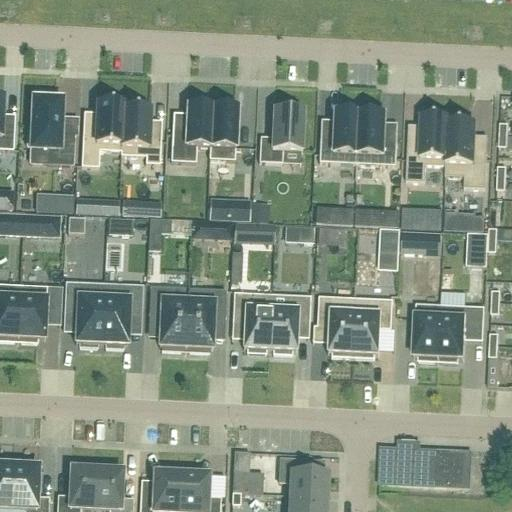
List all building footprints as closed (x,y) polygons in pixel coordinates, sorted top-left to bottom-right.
[(354,113),(380,113),(380,94),(354,94),(354,113)] [(38,106),(33,106),(31,135),(27,134),(26,153),(30,153),(30,156),(47,156),(47,171),(72,172),(74,141),(60,141),(61,107),(56,107),(56,103),(38,102),(38,106)] [(0,156),(13,157),(14,132),(1,131),(3,104),(0,104),(0,156)] [(123,114),(124,114),(124,110),(97,109),(96,145),(82,144),(81,174),(98,174),(99,157),(120,158),(121,158),(123,114)] [(210,154),(212,114),(207,114),(208,110),(190,109),(190,113),(187,113),(187,121),(186,140),(172,139),(170,169),(195,170),(196,154),(209,154),(210,154)] [(210,154),(209,154),(208,166),(234,167),(236,115),(234,115),(234,111),(216,110),(216,114),(212,114),(210,154)] [(121,158),(120,158),(120,162),(145,163),(145,171),(159,172),(160,146),(148,146),(149,116),(124,114),(123,114),(121,158)] [(357,171),(360,121),(355,121),(355,117),(338,116),(337,120),(333,120),(332,147),(319,146),(318,169),(357,171)] [(272,144),(260,144),(258,169),(281,170),(282,158),(301,159),(303,118),(273,117),(272,144)] [(364,121),(360,121),(357,171),(396,173),(397,150),(385,149),(386,122),(382,122),(382,118),(364,117),(364,121)] [(426,172),(446,173),(447,173),(449,129),(450,129),(450,125),(423,124),(421,159),(408,159),(406,188),(425,189),(426,172)] [(475,130),(450,129),(449,129),(447,173),(446,173),(445,183),(465,184),(464,195),(485,196),(487,160),(474,160),(475,130)] [(500,130),(500,142),(508,142),(508,131),(500,130)] [(508,142),(500,142),(499,154),(507,154),(508,142)] [(498,174),(498,185),(506,186),(506,174),(498,174)] [(506,186),(498,185),(497,197),(505,197),(506,186)] [(0,198),(0,214),(12,215),(12,199),(0,198)] [(54,202),(53,218),(72,219),(72,203),(54,202)] [(76,206),(75,220),(100,221),(100,207),(76,206)] [(147,210),(146,223),(159,224),(160,211),(147,210)] [(228,227),(248,228),(249,212),(229,211),(228,227)] [(267,229),(267,214),(252,214),(252,228),(267,229)] [(401,215),(400,237),(419,237),(419,216),(401,215)] [(344,217),(341,220),(340,231),(354,232),(354,218),(344,217)] [(356,218),(355,232),(368,233),(369,221),(366,218),(356,218)] [(0,221),(0,241),(4,242),(22,242),(23,222),(5,222),(0,221)] [(23,222),(22,242),(40,243),(58,244),(59,224),(41,223),(23,222)] [(67,231),(67,240),(83,241),(84,232),(84,225),(68,224),(67,231)] [(474,239),(484,239),(484,224),(474,224),(474,239)] [(108,226),(107,241),(131,242),(132,227),(108,226)] [(149,226),(148,258),(159,258),(160,241),(170,241),(189,242),(190,227),(171,227),(149,226)] [(232,230),(216,229),(215,245),(231,246),(232,230)] [(234,230),(234,248),(254,249),(254,231),(234,230)] [(299,248),(312,249),(312,235),(299,234),(299,248)] [(319,235),(318,249),(330,250),(330,236),(319,235)] [(489,247),(497,248),(498,236),(489,235),(489,247)] [(511,236),(498,236),(497,247),(511,247),(511,236)] [(380,237),(379,257),(399,258),(399,238),(380,237)] [(426,261),(427,241),(403,239),(402,260),(426,261)] [(468,240),(467,273),(487,274),(488,241),(468,240)] [(497,248),(489,247),(488,259),(496,259),(497,248)] [(97,351),(101,351),(104,291),(65,289),(63,319),(76,320),(75,350),(79,350),(79,354),(97,355),(97,351)] [(0,348),(17,349),(20,293),(0,291),(0,348)] [(143,293),(104,291),(101,351),(105,351),(105,355),(123,356),(123,352),(127,352),(128,322),(141,323),(143,293)] [(20,293),(17,349),(37,350),(37,346),(44,346),(46,294),(20,293)] [(161,354),(161,358),(185,359),(188,296),(150,294),(148,323),(160,324),(159,354),(161,354)] [(224,327),(226,298),(188,296),(185,359),(209,360),(209,356),(211,356),(212,326),(224,327)] [(442,298),(441,313),(466,314),(466,299),(442,298)] [(492,309),(500,310),(500,298),(492,298),(492,309)] [(269,357),(271,302),(233,300),(232,329),(244,330),(243,356),(247,356),(246,360),(265,361),(265,357),(269,357)] [(310,304),(271,302),(269,357),(273,357),(272,361),(291,362),(291,358),(295,358),(296,329),(309,330),(310,304)] [(330,364),(353,365),(355,306),(317,304),(316,333),(328,334),(327,360),(330,360),(330,364)] [(393,307),(355,306),(353,365),(375,366),(375,362),(379,362),(380,336),(392,337),(393,307)] [(499,321),(500,310),(492,309),(491,321),(499,321)] [(417,312),(414,364),(419,364),(419,368),(439,369),(441,313),(417,312)] [(441,313),(439,369),(459,370),(459,366),(464,366),(466,314),(441,313)] [(490,341),(490,353),(498,353),(499,341),(490,341)] [(497,365),(498,353),(490,353),(489,364),(497,365)] [(381,455),(380,490),(470,495),(471,460),(381,455)] [(284,501),(284,502),(326,504),(327,482),(306,481),(306,467),(279,466),(278,489),(290,490),(289,501),(284,501)] [(0,511),(10,511),(12,472),(2,472),(2,469),(0,468),(0,511)] [(22,473),(12,472),(10,511),(48,511),(49,504),(37,503),(38,473),(35,473),(35,470),(22,470),(22,473)] [(94,511),(96,477),(90,477),(90,473),(76,472),(75,476),(70,476),(69,503),(57,502),(56,511),(94,511)] [(96,477),(94,511),(132,511),(133,506),(121,505),(122,478),(117,478),(117,474),(102,473),(102,477),(96,477)] [(232,488),(232,499),(262,500),(263,480),(233,479),(232,488)] [(178,511),(180,481),(153,480),(153,493),(140,492),(139,511),(178,511)] [(208,482),(180,481),(178,511),(219,511),(220,510),(207,509),(208,482)] [(240,500),(232,500),(231,511),(239,511),(240,500)] [(284,502),(283,511),(325,511),(326,504),(284,502)]
